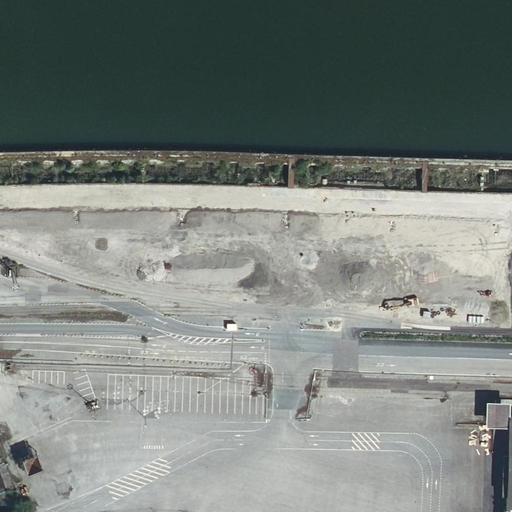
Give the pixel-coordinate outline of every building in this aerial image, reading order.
[(437,238),(438,224),(380,220),(379,244),(399,245),(398,274),(389,273),(387,291),(407,293),(408,279),(399,279),(400,262),(410,263),(411,253),(415,253),(416,236),(437,238)] [(350,295),(350,279),(336,279),(335,295),(350,295)] [(332,295),(333,288),(311,286),(311,293),(332,295)] [(511,305),(511,297),(397,294),(397,302),(511,305)] [(485,423),(507,424),(509,414),(508,400),(486,399),(485,423)]
